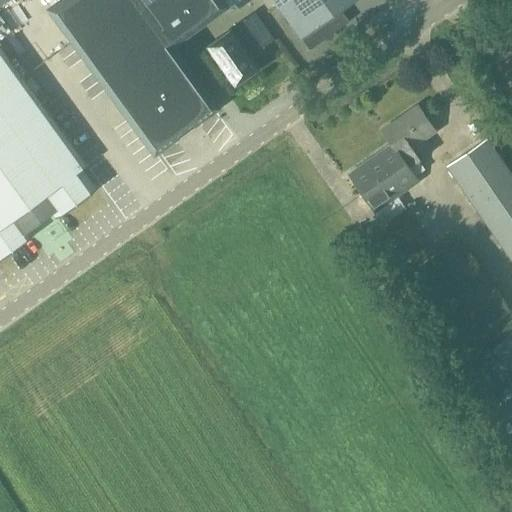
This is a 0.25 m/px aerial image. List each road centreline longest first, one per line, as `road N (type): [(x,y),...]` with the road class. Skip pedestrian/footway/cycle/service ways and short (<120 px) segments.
road 1 (unclassified): [(0,323),(444,16)]
road 2 (unknown): [(412,37),(454,112),(429,184),(511,299)]
